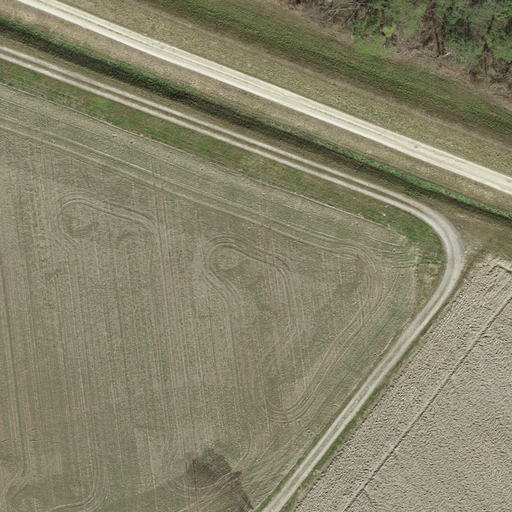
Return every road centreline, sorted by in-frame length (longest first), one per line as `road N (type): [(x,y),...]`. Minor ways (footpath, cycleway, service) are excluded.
road 1 (track): [(0,48),(437,219),(457,260),(442,294),(269,511)]
road 2 (track): [(34,0),(511,187)]
